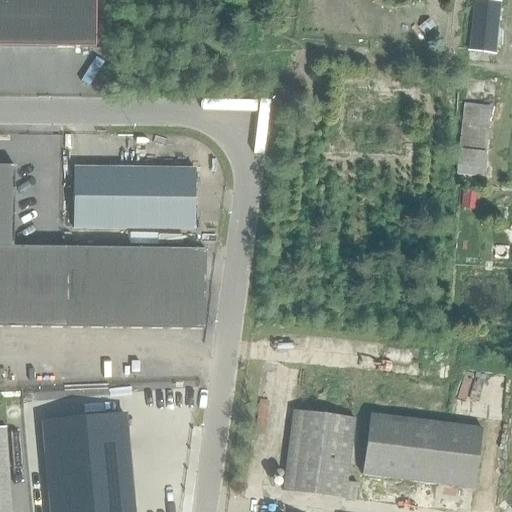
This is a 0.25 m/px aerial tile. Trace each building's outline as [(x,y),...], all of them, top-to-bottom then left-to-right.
[(0,0),(0,47),(94,49),(94,0),(0,0)] [(472,0),(467,50),(492,53),(498,0),(493,0),(472,0)] [(480,177),(489,105),(463,102),(453,173),(480,177)] [(0,327),(203,330),(204,250),(13,248),(14,167),(0,166),(0,327)] [(192,230),(193,170),(73,168),(72,229),(192,230)] [(461,200),(472,201),(473,193),(461,192),(461,200)] [(507,247),(493,246),(492,258),(506,259),(507,247)] [(282,491),(343,499),(355,500),(357,484),(345,482),(353,420),(291,412),(282,491)] [(131,511),(122,414),(42,422),(50,511),(131,511)] [(361,476),(474,490),(482,428),(369,414),(361,476)] [(0,428),(0,511),(10,511),(4,428),(0,428)]
